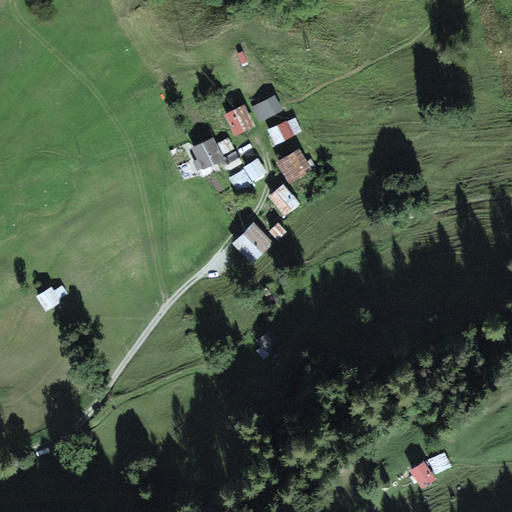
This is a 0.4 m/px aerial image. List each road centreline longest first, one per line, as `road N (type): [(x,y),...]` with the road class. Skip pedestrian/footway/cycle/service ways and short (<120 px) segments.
road 1 (track): [(0,460),(51,446),(84,419),(149,328),(251,216),(270,181),(271,155),(256,129)]
road 2 (track): [(153,511),(255,463),(387,378),(511,332)]
